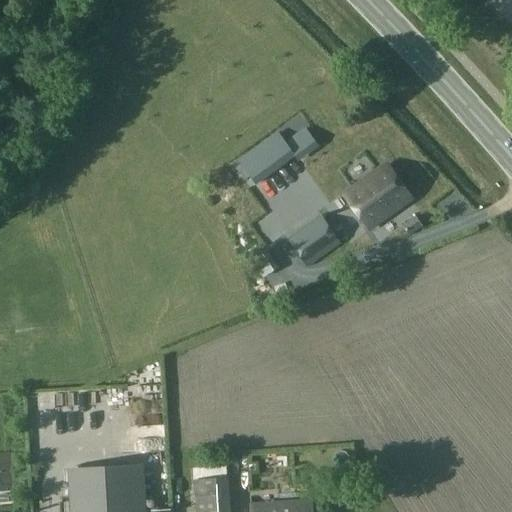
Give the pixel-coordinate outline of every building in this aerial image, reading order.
[(241,165),(236,169),(244,181),(249,177),(256,185),(284,164),(294,157),(295,156),(285,143),(278,133),(239,162),(241,165)] [(387,166),(345,196),(369,230),(411,200),(387,166)] [(415,216),(401,226),(409,237),(423,228),(415,216)] [(322,217),(288,241),(307,269),(341,245),(322,217)] [(142,467),(72,471),(73,511),(170,511),(171,509),(144,511),(142,467)] [(228,478),(194,481),(195,496),(196,511),(230,511),(229,494),(228,478)] [(312,511),(312,501),(252,505),(252,511),(312,511)]
